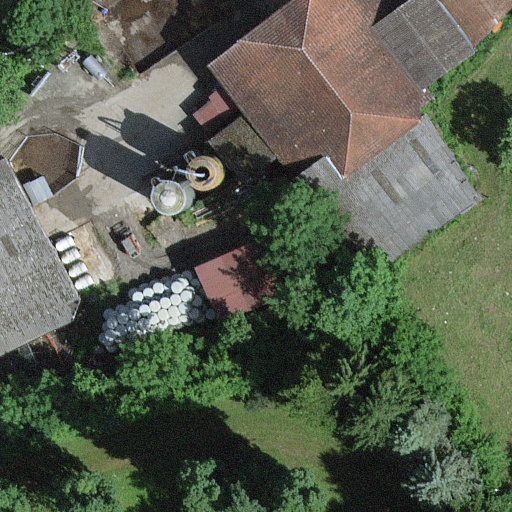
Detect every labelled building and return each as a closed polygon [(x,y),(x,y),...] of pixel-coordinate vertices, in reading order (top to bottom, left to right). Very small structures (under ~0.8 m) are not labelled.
[(386,13),(376,0),(301,0),(210,69),(307,196),(423,108),(364,30),(386,13)] [(465,54),(422,0),(413,0),(375,31),(421,89),(465,54)] [(511,2),(511,0),(437,0),(474,41),(511,2)] [(0,168),(0,314),(60,284),(0,168)] [(197,253),(219,309),(286,283),(264,227),(197,253)]
